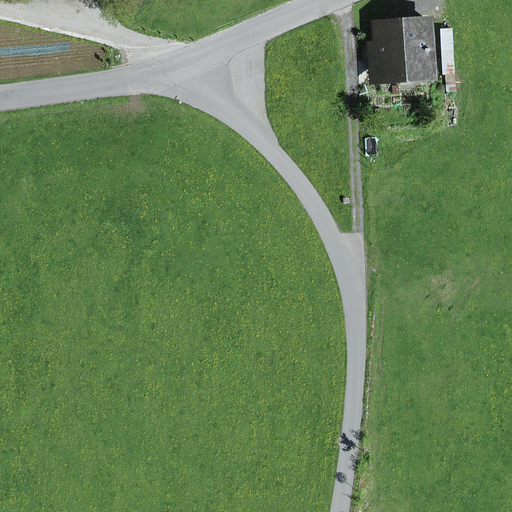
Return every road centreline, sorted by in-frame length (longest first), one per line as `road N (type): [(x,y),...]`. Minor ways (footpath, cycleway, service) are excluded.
road 1 (unclassified): [(339,511),(359,389),(354,281),(334,232),(204,55)]
road 2 (track): [(354,281),(341,0)]
road 3 (unclassified): [(0,99),(204,55)]
road 4 (unclassified): [(204,55),(338,0)]
